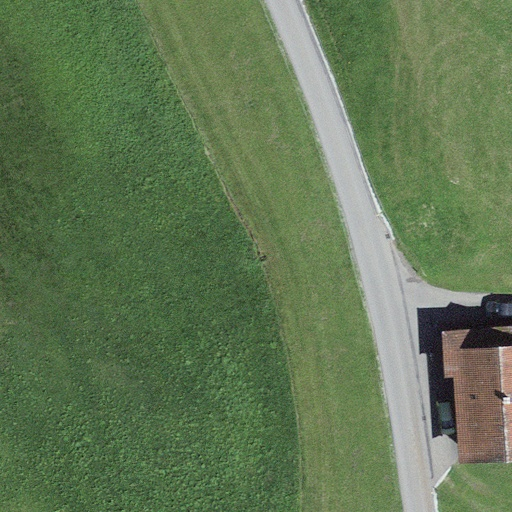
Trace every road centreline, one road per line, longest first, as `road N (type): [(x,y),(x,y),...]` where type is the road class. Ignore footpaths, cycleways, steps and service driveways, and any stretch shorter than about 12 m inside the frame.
road 1 (unclassified): [(424,511),(299,21),(287,0)]
road 2 (track): [(343,188),(511,260)]
